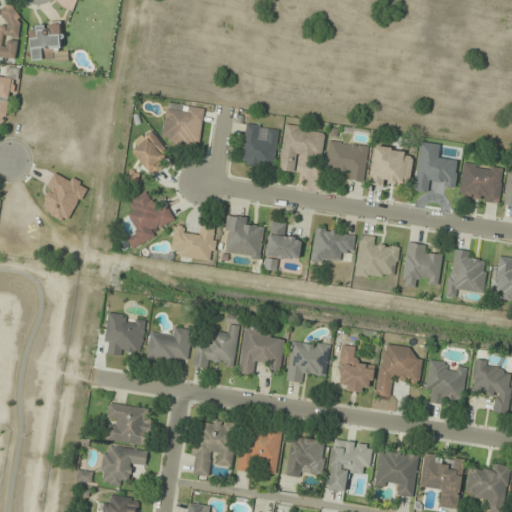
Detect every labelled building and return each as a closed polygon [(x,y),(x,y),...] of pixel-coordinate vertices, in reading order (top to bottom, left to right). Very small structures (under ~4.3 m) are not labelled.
[(0,58),(15,60),(22,9),(0,5),(0,58)] [(31,61),(69,60),(68,50),(62,51),(61,24),(30,25),(31,61)] [(0,127),(7,128),(12,77),(0,75),(0,127)] [(204,110),(167,105),(161,143),(199,148),(204,110)] [(279,127),(246,124),(241,165),(275,169),(279,127)] [(280,171),(298,173),(300,155),(323,158),(325,129),(284,125),(280,171)] [(153,176),(168,161),(161,154),(167,148),(149,130),(129,151),(153,176)] [(345,180),(365,182),(369,145),(329,140),(326,167),(346,170),(345,180)] [(413,151),(373,147),(369,184),(409,188),(413,151)] [(458,198),(499,203),(504,168),(463,163),(458,198)] [(177,224),(168,205),(157,211),(147,191),(129,201),(134,210),(127,214),(138,234),(127,240),(131,247),(177,224)] [(247,218),(227,216),(223,254),(261,258),(264,229),(246,227),(247,218)] [(299,262),(302,237),(283,234),(284,222),(271,221),(267,258),(299,262)] [(200,232),(173,229),(171,248),(180,249),(179,259),(214,262),(218,225),(201,223),(200,232)] [(353,256),(356,234),(315,228),(311,261),(340,265),(342,254),(353,256)] [(355,276),(387,280),(388,273),(397,274),(400,250),(379,247),(380,238),(360,235),(355,276)] [(407,243),(401,286),(418,289),(419,279),(439,282),(443,257),(424,255),(426,245),(407,243)] [(488,263),(469,261),(470,251),(452,249),(447,296),(456,297),(457,289),(484,292),(488,263)] [(511,301),(511,257),(499,256),(495,290),(504,291),(502,301),(511,301)] [(104,344),(111,345),(109,354),(141,358),(147,319),(108,313),(104,344)] [(236,365),(240,326),(229,325),(228,333),(209,331),(207,345),(196,344),(194,366),(207,368),(208,362),(236,365)] [(188,360),(193,330),(173,327),(172,337),(150,334),(146,359),(177,363),(177,358),(188,360)] [(256,375),(258,365),(281,368),(285,339),(273,338),(274,330),(245,327),(239,373),(256,375)] [(306,374),(327,377),(331,345),(291,339),(285,381),(305,384),(306,374)] [(414,348),(383,344),(376,396),(392,398),(394,381),(419,384),(422,360),(413,358),(414,348)] [(338,390),(372,393),(374,362),(356,361),(357,347),(342,346),(338,390)] [(425,393),(433,394),(432,403),(453,405),(454,398),(464,399),(467,366),(428,361),(425,393)] [(472,391),(493,392),(492,413),(509,414),(511,370),(511,367),(474,365),(472,391)] [(145,418),(146,408),(109,403),(104,440),(149,447),(152,419),(145,418)] [(212,476),(212,466),(232,467),(235,431),(226,430),(227,423),(196,420),(191,474),(212,476)] [(282,430),(244,426),(239,470),(249,471),(250,462),(268,463),(267,474),(277,475),(282,430)] [(286,475),(303,477),(303,470),(323,472),(326,440),(290,436),(286,475)] [(328,490),(347,492),(349,472),(370,474),(373,444),(333,440),(328,490)] [(147,449),(103,447),(101,484),(124,485),(124,480),(133,480),(134,468),(146,469),(147,449)] [(379,449),(374,483),(396,486),(394,495),(414,497),(420,454),(379,449)] [(420,486),(440,488),(438,508),(459,510),(464,459),(423,455),(420,486)] [(484,511),(504,511),(510,466),(492,463),(491,472),(469,469),(465,496),(486,499),(484,511)] [(137,511),(140,499),(112,495),(109,511),(137,511)] [(187,511),(209,511),(210,505),(189,502),(187,511)]
